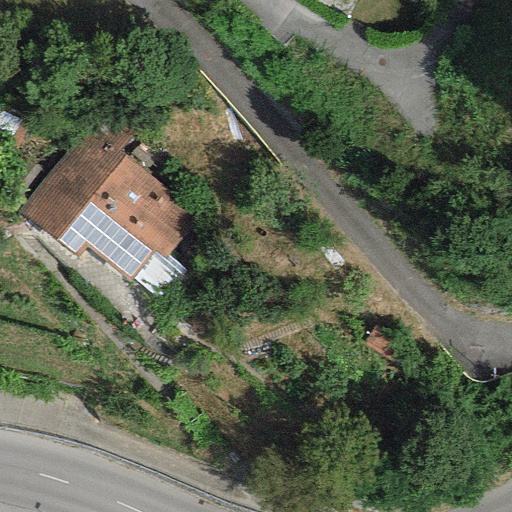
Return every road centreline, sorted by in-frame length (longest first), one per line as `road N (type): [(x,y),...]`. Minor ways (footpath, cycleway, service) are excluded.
road 1 (residential): [(511,341),(468,338),(426,309),(196,42),(146,0)]
road 2 (unknown): [(120,505),(319,279)]
road 3 (residential): [(264,0),(355,58),(393,66),(436,44),(466,0)]
road 4 (tertiary): [(0,468),(134,511)]
